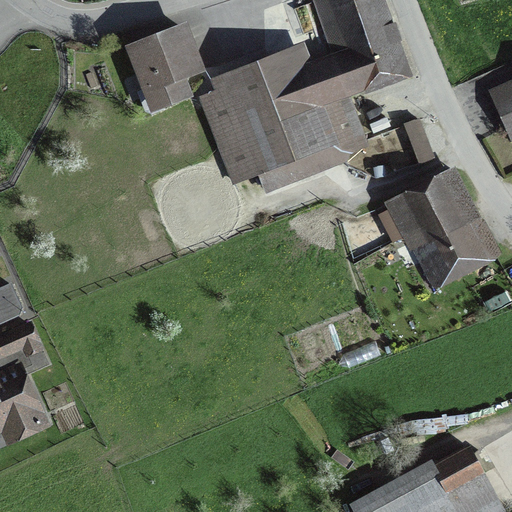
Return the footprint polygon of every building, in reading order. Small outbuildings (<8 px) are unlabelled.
[(385,0),(314,0),(334,52),(308,62),(327,113),(353,104),(354,106),(417,82),(385,0)] [(200,73),(181,26),(122,49),(148,113),(188,98),(181,80),(200,73)] [(327,116),(304,50),(210,83),(216,98),(208,100),(248,212),(270,204),(379,166),(358,105),(327,116)] [(511,80),(484,93),(508,148),(511,145),(511,80)] [(431,157),(417,119),(403,125),(416,162),(431,157)] [(452,169),(385,202),(409,252),(429,243),(448,281),(499,256),(482,220),(478,222),(452,169)] [(6,285),(0,287),(0,324),(19,316),(6,285)] [(0,365),(39,350),(28,322),(0,333),(0,365)] [(17,364),(0,371),(0,435),(5,447),(46,429),(17,364)] [(502,511),(466,449),(431,468),(428,463),(347,508),(349,511),(502,511)]
